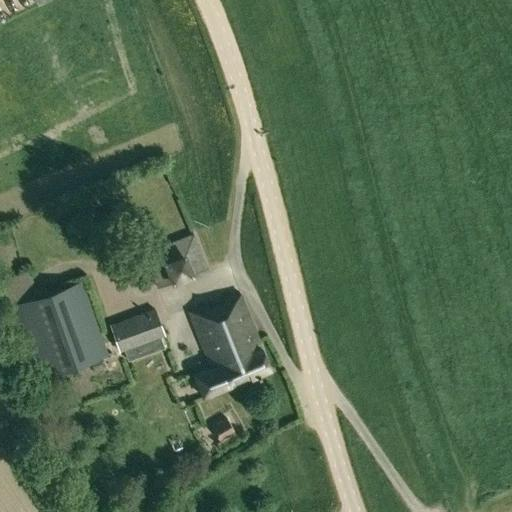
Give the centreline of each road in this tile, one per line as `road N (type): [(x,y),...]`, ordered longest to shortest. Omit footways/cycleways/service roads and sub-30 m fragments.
road 1 (tertiary): [(354,511),(207,0)]
road 2 (track): [(418,511),(311,363)]
